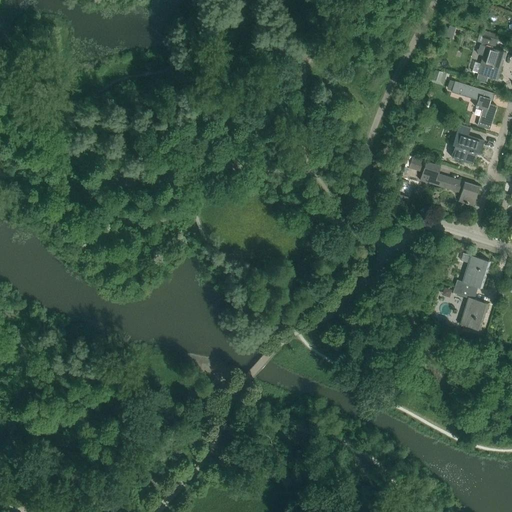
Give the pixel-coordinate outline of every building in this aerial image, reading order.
[(475,62),(472,71),(495,78),(498,79),(503,62),(506,52),(503,52),(494,49),(497,39),(481,34),(478,42),(482,43),(481,45),(480,44),(478,54),(483,56),(481,64),(475,62)] [(490,129),(497,106),(489,104),(490,100),(492,100),(492,99),(492,96),(493,97),(494,94),(451,80),(448,89),(452,90),(451,92),(478,100),(475,107),(482,109),(477,125),(490,129)] [(480,153),(484,140),(468,135),(470,127),(459,124),(452,145),(466,149),(463,161),(472,164),(476,152),(480,153)] [(441,187),(445,175),(438,173),(441,165),(408,155),(405,167),(422,172),(420,180),(441,187)] [(473,206),(479,186),(445,175),(441,187),(461,193),(458,201),(473,206)] [(511,192),(511,195),(505,194),(501,207),(507,209),(510,198),(511,198),(511,221),(511,226),(511,192)] [(482,288),(490,262),(491,261),(463,253),(460,260),(468,263),(463,281),(457,280),(455,286),(476,293),(478,287),(482,288)] [(480,330),(485,313),(488,303),(486,302),(474,299),(476,293),(455,286),(453,293),(468,298),(460,324),(478,329),(480,330)]
